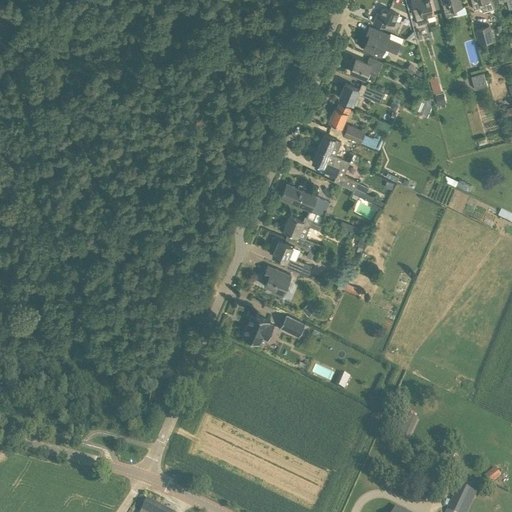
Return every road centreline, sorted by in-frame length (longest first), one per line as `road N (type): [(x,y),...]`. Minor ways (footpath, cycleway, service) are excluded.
road 1 (residential): [(145,476),(226,280),(231,242),(272,182),(349,0)]
road 2 (track): [(7,59),(109,437)]
road 3 (track): [(282,0),(7,59)]
road 4 (tertiary): [(145,476),(0,436)]
